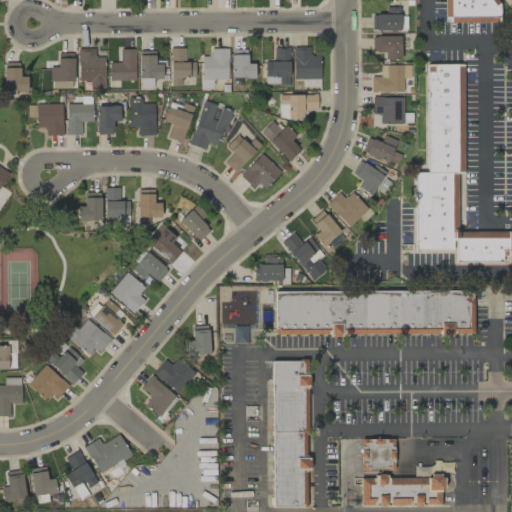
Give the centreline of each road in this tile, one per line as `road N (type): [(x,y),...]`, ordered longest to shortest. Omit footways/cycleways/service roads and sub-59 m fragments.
road 1 (residential): [(344,22),(341,0),(54,441),(208,269),(321,171),(339,133),(344,22)]
road 2 (residential): [(50,23),(344,22)]
road 3 (residential): [(64,169),(156,160),(218,190),(257,229)]
road 4 (residential): [(11,24),(31,43),(50,23),(44,9),(30,4),(11,24)]
